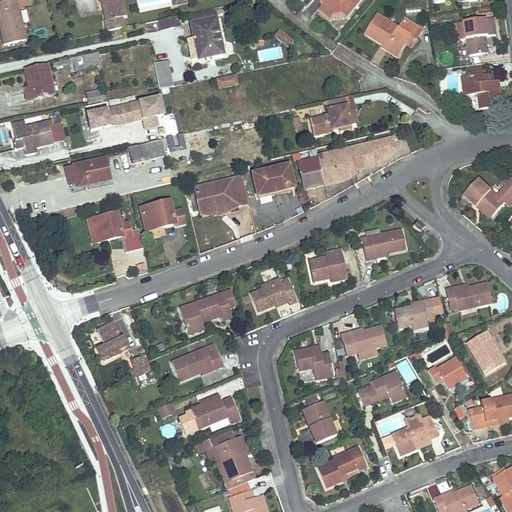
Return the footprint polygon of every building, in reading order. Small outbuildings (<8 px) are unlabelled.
[(25,41),(17,5),(29,2),(29,0),(9,0),(0,2),(0,31),(3,46),(25,41)] [(98,0),(101,9),(103,22),(102,22),(105,32),(124,28),(122,18),(126,17),(121,0),(98,0)] [(170,0),(136,0),(140,12),(171,5),(170,0)] [(319,0),(304,0),(302,3),(307,7),(303,12),(309,18),(323,3),(319,0)] [(323,0),(324,5),(334,13),(338,9),(348,17),(362,0),(323,0)] [(334,13),(324,5),(320,10),(330,18),(334,13)] [(189,14),(191,24),(214,19),(212,9),(189,14)] [(488,20),(488,11),(481,11),(480,19),(488,20)] [(400,29),(379,16),(367,35),(385,46),(399,55),(406,45),(411,37),(416,40),(423,31),(406,20),(400,29)] [(173,18),(157,21),(159,31),(175,28),(173,18)] [(223,54),(224,54),(216,19),(214,19),(191,24),(194,39),(188,40),(192,61),(206,58),(223,54)] [(492,19),(458,24),(460,41),(468,40),(470,57),(488,54),(486,37),(496,36),(495,27),(493,28),(492,19)] [(292,43),(280,33),(276,38),(288,48),(292,43)] [(416,40),(411,37),(406,45),(411,48),(416,40)] [(385,46),(382,49),(398,58),(399,55),(385,46)] [(97,54),(73,59),(75,71),(100,66),(97,54)] [(223,54),(206,58),(207,63),(224,59),(223,54)] [(168,63),(154,65),(159,91),(169,89),(173,88),(168,63)] [(47,65),(25,69),(29,87),(24,88),(26,101),(53,96),(47,65)] [(482,66),(467,68),(469,78),(483,75),(482,66)] [(496,74),(489,75),(490,87),(500,86),(499,81),(497,81),(496,74)] [(469,78),(463,78),(465,97),(479,95),(481,110),(503,107),(500,86),(490,87),(489,75),(483,75),(469,78)] [(235,76),(217,80),(219,87),(225,85),(226,88),(237,86),(235,76)] [(87,95),(89,105),(101,103),(99,92),(87,95)] [(351,97),(348,98),(350,107),(347,108),(351,125),(357,124),(351,97)] [(348,98),(325,103),(328,116),(310,121),(314,137),(333,133),(332,128),(338,127),(338,128),(351,125),(347,108),(350,107),(348,98)] [(163,116),(159,99),(122,107),(126,125),(143,121),(156,118),(163,116)] [(60,115),(50,117),(51,124),(52,126),(59,124),(62,124),(60,115)] [(158,127),(156,118),(143,121),(145,130),(158,127)] [(22,122),(11,125),(15,142),(13,142),(14,151),(23,149),(23,151),(35,149),(52,145),(48,125),(37,127),(36,124),(23,127),(22,122)] [(63,143),(59,124),(52,126),(51,124),(48,125),(52,145),(63,143)] [(205,133),(170,140),(171,145),(205,137),(205,133)] [(375,156),(376,160),(395,150),(392,138),(372,143),(375,154),(375,156)] [(160,143),(128,149),(131,164),(163,157),(160,143)] [(375,154),(372,143),(350,148),(353,160),(353,164),(355,168),(361,167),(361,164),(372,161),(376,160),(375,156),(375,154)] [(353,160),(350,148),(317,156),(318,159),(321,172),(321,173),(323,184),(341,179),(340,175),(348,173),(355,172),(355,168),(353,164),(353,160)] [(104,159),(72,166),(76,185),(89,182),(90,185),(109,181),(104,159)] [(321,172),(318,159),(298,164),(301,178),(304,188),(323,184),(321,173),(321,172)] [(288,166),(252,175),(257,197),(294,188),(288,166)] [(247,204),(241,178),(233,180),(194,189),(197,203),(199,211),(207,209),(208,213),(219,211),(218,206),(232,203),(237,202),(238,207),(247,204)] [(478,180),(464,197),(477,208),(480,206),(494,218),(506,204),(511,209),(511,207),(511,179),(497,197),(478,180)] [(159,204),(140,209),(145,228),(161,224),(162,228),(165,228),(176,225),(176,227),(184,224),(183,219),(181,211),(172,213),(170,202),(159,204)] [(222,215),(238,207),(237,202),(232,203),(218,206),(219,211),(208,213),(207,209),(199,211),(200,215),(222,215)] [(494,218),(480,206),(477,208),(491,220),(494,218)] [(106,217),(88,221),(92,240),(108,236),(109,241),(112,240),(122,238),(123,239),(131,238),(130,231),(128,223),(119,226),(117,215),(106,217)] [(425,227),(418,221),(413,226),(420,232),(425,227)] [(161,224),(145,228),(146,232),(162,228),(161,224)] [(367,238),(378,236),(381,236),(380,230),(366,232),(367,238)] [(401,232),(381,236),(378,236),(367,238),(361,240),(365,261),(375,260),(374,258),(387,255),(405,251),(401,232)] [(108,236),(92,240),(93,245),(109,241),(108,236)] [(325,258),(308,262),(311,279),(329,275),(330,280),(330,284),(347,280),(341,251),(324,254),(325,258)] [(236,279),(235,273),(227,276),(229,282),(236,279)] [(329,275),(311,279),(312,284),(330,280),(329,275)] [(278,279),(260,287),(261,290),(280,283),(278,279)] [(261,290),(250,295),(258,314),(274,307),(275,307),(287,302),(288,304),(289,306),(297,303),(288,281),(284,283),(281,285),(280,283),(261,290)] [(454,289),(445,291),(450,312),(458,310),(459,313),(475,309),(492,305),(487,284),(467,289),(454,292),(454,289)] [(230,291),(179,310),(188,336),(204,331),(202,324),(200,320),(219,314),(220,318),(222,323),(231,319),(228,310),(234,308),(230,291)] [(412,327),(427,324),(435,322),(434,316),(442,314),(439,299),(430,301),(421,303),(422,305),(409,308),(394,311),(398,330),(412,327)] [(475,309),(459,313),(461,320),(477,316),(475,309)] [(219,314),(200,320),(202,324),(220,318),(219,314)] [(443,338),(447,337),(452,336),(449,322),(444,323),(440,324),(443,338)] [(112,323),(97,331),(104,346),(105,346),(101,348),(97,350),(103,363),(119,355),(117,351),(127,346),(122,337),(119,338),(112,323)] [(386,346),(380,327),(362,333),(350,336),(350,333),(340,336),(346,358),(357,355),(372,350),(376,349),(386,346)] [(104,346),(97,331),(93,333),(101,348),(104,346)] [(506,364),(487,332),(466,343),(485,376),(506,364)] [(129,350),(127,346),(117,351),(119,355),(129,350)] [(205,349),(171,364),(179,383),(200,374),(213,369),(214,371),(223,368),(216,351),(214,346),(205,349)] [(314,349),(294,353),(298,373),(312,370),(314,382),(333,378),(328,354),(321,356),(316,357),(314,349)] [(372,350),(357,355),(358,360),(378,354),(376,349),(372,350)] [(144,355),(132,359),(136,367),(138,375),(150,371),(144,355)] [(467,379),(455,358),(436,369),(435,367),(428,371),(435,384),(442,380),(448,390),(467,379)] [(138,375),(136,367),(130,370),(133,377),(138,375)] [(371,386),(357,392),(363,407),(379,400),(378,397),(388,393),(389,396),(392,403),(407,396),(396,373),(370,383),(371,386)] [(467,379),(448,390),(450,394),(469,383),(467,379)] [(336,436),(321,403),(318,404),(314,395),(303,400),(307,409),(304,410),(312,427),(309,428),(316,445),(336,436)] [(511,395),(480,403),(482,414),(474,416),(476,429),(486,427),(485,423),(508,418),(511,417),(511,395)] [(227,419),(228,421),(230,425),(240,420),(238,417),(231,399),(221,402),(219,399),(207,404),(189,411),(197,431),(227,419)] [(170,404),(159,409),(162,418),(174,413),(170,404)] [(465,415),(460,406),(453,410),(459,419),(460,418),(464,416),(465,415)] [(304,410),(301,411),(309,428),(312,427),(304,410)] [(404,423),(407,429),(422,422),(421,420),(420,416),(404,423)] [(421,420),(422,422),(423,426),(432,423),(429,417),(421,420)] [(508,418),(485,423),(486,427),(509,422),(508,418)] [(407,429),(391,436),(400,457),(417,450),(415,445),(429,438),(430,441),(438,438),(432,423),(423,426),(422,422),(407,429)] [(243,445),(239,437),(227,442),(223,433),(195,445),(198,454),(209,450),(209,451),(212,458),(216,457),(227,483),(223,484),(226,491),(255,479),(245,457),(241,446),(243,445)] [(415,445),(417,450),(431,444),(430,441),(429,438),(415,445)] [(333,461),(316,469),(325,490),(343,482),(340,477),(345,475),(357,469),(358,472),(367,468),(358,448),(349,451),(350,454),(333,461)] [(349,451),(332,459),(333,461),(350,454),(349,451)] [(216,457),(212,458),(223,484),(227,483),(216,457)] [(494,480),(507,472),(505,468),(492,476),(494,480)] [(494,480),(504,496),(500,499),(507,511),(511,511),(511,468),(507,472),(494,480)] [(462,511),(480,505),(471,486),(455,493),(443,499),(442,496),(433,499),(438,511),(446,511),(448,511),(447,511),(462,511)] [(250,492),(228,499),(232,511),(265,511),(262,500),(254,503),(252,499),(250,492)]
